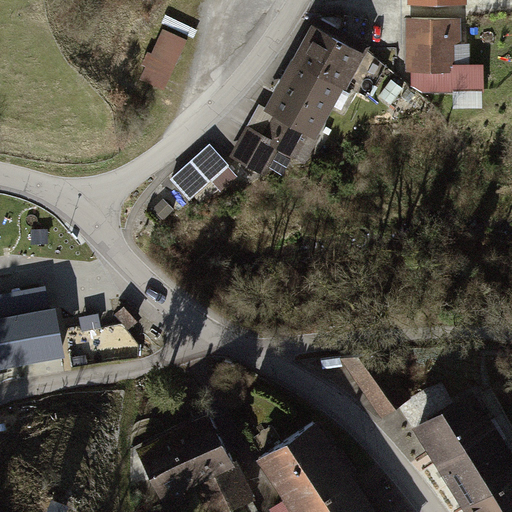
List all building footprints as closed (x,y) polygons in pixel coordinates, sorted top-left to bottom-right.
[(459,17),(413,17),(413,68),(452,68),(452,38),(459,38),(459,17)] [(260,108),(273,115),(307,134),(353,50),(307,25),(260,108)] [(188,37),(163,26),(139,75),(164,87),(188,37)] [(480,68),(452,68),(413,68),(413,89),(480,89),(480,68)] [(295,155),(307,134),(273,115),(263,134),(248,126),(233,154),(262,169),(276,144),(295,155)] [(227,162),(207,140),(168,176),(187,198),(227,162)] [(56,301),(0,312),(0,364),(67,351),(56,301)] [(129,301),(116,313),(129,327),(142,316),(129,301)] [(103,310),(84,312),(85,326),(104,324),(103,310)] [(383,358),(359,374),(385,413),(409,397),(383,358)] [(466,506),(511,476),(511,459),(471,395),(417,430),(466,506)] [(250,493),(214,415),(145,446),(170,501),(203,486),(214,510),(250,493)] [(376,511),(318,420),(258,458),(291,511),(288,511),(376,511)] [(511,511),(511,476),(466,506),(469,511),(511,511)]
